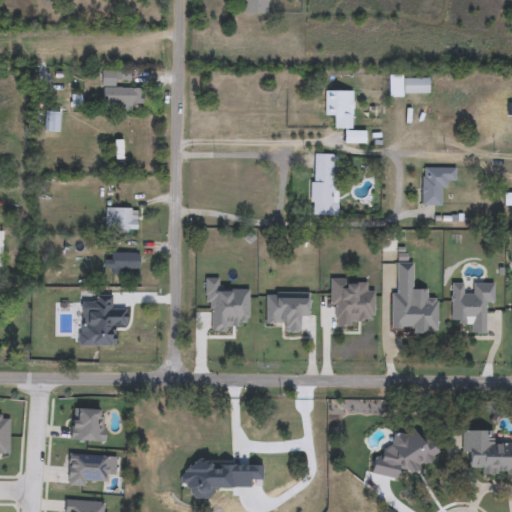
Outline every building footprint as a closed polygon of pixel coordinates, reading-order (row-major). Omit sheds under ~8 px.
[(243,14),(243,0),(268,0),(268,14),(243,14)] [(102,73),(116,73),(116,88),(142,88),(142,106),(132,106),(132,111),(102,111),(102,73)] [(428,96),(388,96),(388,77),(428,77),(428,96)] [(325,117),(325,92),(351,92),(351,129),(334,129),(334,117),(325,117)] [(43,132),(44,113),(60,113),(59,133),(43,132)] [(312,217),(312,156),(335,156),(335,217),(312,217)] [(422,206),(422,169),(455,169),(455,181),(443,181),(443,206),(422,206)] [(137,233),(105,233),(105,209),(137,209),(137,233)] [(110,254),(138,254),(138,270),(110,270),(110,254)] [(2,347),(2,325),(27,325),(27,347),(2,347)]
